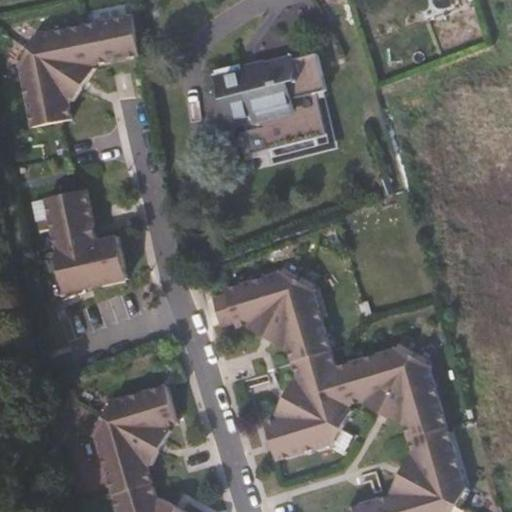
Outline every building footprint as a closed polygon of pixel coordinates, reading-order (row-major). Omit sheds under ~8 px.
[(94,72),(89,67),(139,57),(135,19),(44,37),(42,36),(18,69),(20,71),(32,130),(71,122),(67,100),(73,104),(94,72)] [(299,81),(293,59),(268,64),(268,67),(243,72),(242,67),(218,72),(224,98),(288,83),(299,81)] [(296,117),(288,83),(224,98),(230,124),(255,118),(257,126),(296,117)] [(129,282),(119,240),(98,244),(87,193),(46,202),(58,254),(56,254),(66,296),(129,282)] [(466,488),(431,370),(431,367),(397,350),(337,370),(327,335),(315,295),(316,292),(281,274),(279,276),(227,291),(228,297),(214,301),(221,328),(237,325),(238,329),(254,325),(250,331),(285,350),(289,343),(301,386),(295,383),(276,417),(282,421),(267,425),(278,463),(304,455),(332,447),(335,448),(353,414),(349,411),(349,408),(370,401),(367,407),(401,426),(404,419),(417,462),(412,459),(393,493),(398,497),(350,511),(457,511),(469,489),(466,488)] [(373,318),(369,303),(359,305),(364,321),(373,318)] [(153,469),(172,434),(165,431),(178,427),(167,389),(117,405),(113,404),(95,438),(98,440),(115,497),(154,490),(147,466),(153,469)] [(182,511),(163,501),(160,508),(154,490),(115,497),(119,511),(182,511)]
